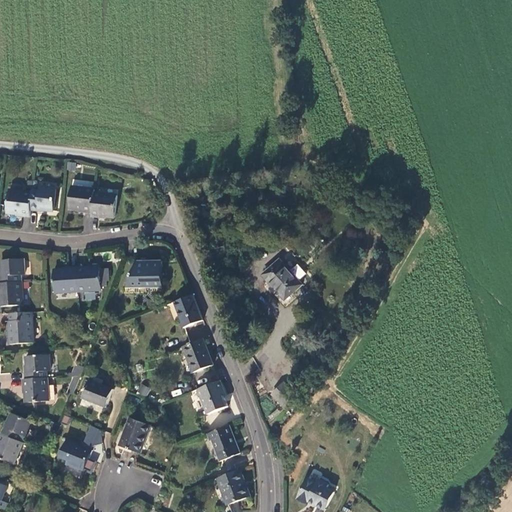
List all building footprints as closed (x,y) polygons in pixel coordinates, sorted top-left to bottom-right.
[(33,194),(31,211),(39,211),(40,209),(55,211),(57,189),(41,187),(41,191),(34,190),(33,194)] [(93,213),(95,194),(96,190),(72,187),(70,209),(85,211),(85,212),(93,213)] [(23,217),(31,217),(31,211),(33,194),(10,191),(8,213),(24,214),(23,217)] [(93,213),(92,217),(100,217),(101,216),(116,218),(118,196),(95,194),(93,213)] [(3,284),(23,283),(22,276),(26,275),(25,259),(3,260),(4,270),(2,270),(3,284)] [(303,285),(280,260),(265,274),(270,280),(271,279),(277,286),(275,288),(286,300),(303,285)] [(164,293),(164,261),(138,262),(126,294),(148,293),(148,288),(154,288),(154,293),(164,293)] [(77,267),(76,268),(78,292),(79,292),(103,290),(103,287),(101,269),(101,268),(85,269),(85,267),(77,267)] [(78,292),(76,268),(70,268),(70,270),(54,271),(56,293),(78,292)] [(109,269),(101,269),(103,287),(107,287),(107,281),(110,281),(109,269)] [(3,284),(0,284),(0,291),(1,292),(2,307),(24,306),(23,283),(3,284)] [(204,321),(194,295),(175,303),(184,328),(204,321)] [(32,312),(10,314),(12,337),(10,338),(11,345),(35,343),(32,312)] [(214,365),(204,339),(184,347),(194,373),(214,365)] [(27,380),(47,378),(47,372),(51,372),(49,355),(27,357),(28,372),(27,372),(27,380)] [(317,377),(310,371),(306,374),(313,381),(317,377)] [(313,381),(306,374),(296,385),(303,392),(313,381)] [(27,380),(24,380),(24,388),(26,388),(27,404),(49,401),(47,378),(27,380)] [(106,408),(114,390),(91,380),(84,399),(106,408)] [(227,395),(222,381),(200,390),(209,415),(228,407),(224,396),(227,395)] [(299,397),(303,392),(296,385),(292,389),(285,383),(273,395),(288,409),(296,401),(299,404),(303,400),(299,397)] [(146,397),(150,388),(142,384),(138,393),(146,397)] [(5,427),(2,434),(21,442),(23,435),(26,437),(32,422),(13,413),(7,428),(5,427)] [(142,453),(152,425),(131,418),(121,446),(142,453)] [(241,453),(231,425),(211,433),(213,440),(221,461),(241,453)] [(95,445),(103,443),(100,430),(92,426),(86,441),(83,440),(81,445),(67,439),(60,457),(69,460),(68,463),(84,470),(95,445)] [(21,442),(2,434),(0,438),(0,441),(1,442),(0,443),(0,458),(15,464),(24,443),(21,442)] [(246,486),(239,471),(219,478),(219,479),(229,506),(251,497),(248,486),(246,486)] [(50,485),(53,477),(45,474),(42,482),(50,485)] [(327,509),(336,492),(328,488),(329,485),(319,480),(318,483),(309,479),(299,498),(309,504),(311,501),(327,509)]
